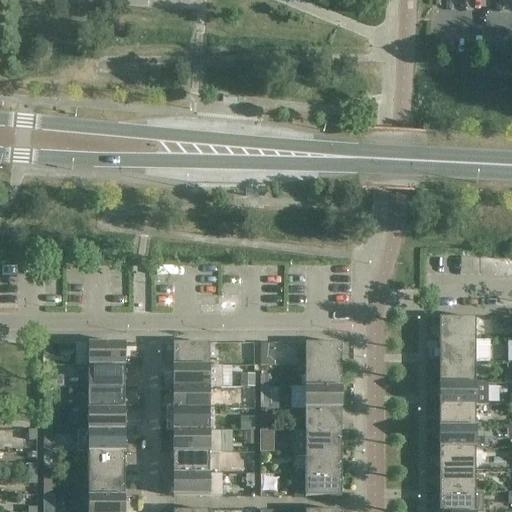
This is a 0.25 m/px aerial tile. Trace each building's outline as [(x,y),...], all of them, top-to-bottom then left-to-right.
[(477,330),(498,329),(497,317),(477,317),(477,330)] [(475,342),(475,319),(439,319),(439,342),(475,342)] [(275,363),(274,342),(262,342),(263,364),(275,363)] [(475,363),(475,342),(439,342),(439,363),(475,363)] [(52,357),(52,344),(43,344),(43,357),(52,357)] [(124,367),(124,345),(88,344),(88,367),(124,367)] [(209,367),(209,345),(173,344),(173,367),(209,367)] [(341,367),(341,344),(305,344),(305,367),(341,367)] [(475,385),(475,363),(439,363),(439,385),(475,385)] [(124,389),(124,367),(88,367),(88,389),(124,389)] [(209,389),(209,367),(173,367),(173,389),(209,389)] [(341,389),(341,367),(305,367),(305,389),(341,389)] [(475,406),(475,385),(439,385),(439,406),(475,406)] [(124,410),(124,389),(88,389),(88,410),(124,410)] [(209,410),(209,389),(173,389),(173,410),(209,410)] [(341,410),(341,389),(305,389),(305,410),(341,410)] [(51,410),(51,397),(43,397),(43,410),(51,410)] [(475,428),(475,406),(439,406),(439,428),(475,428)] [(124,432),(124,410),(88,410),(88,432),(124,432)] [(209,432),(209,410),(173,410),(173,432),(209,432)] [(341,432),(341,410),(305,410),(305,432),(341,432)] [(475,450),(475,428),(439,428),(439,450),(475,450)] [(274,429),(260,429),(261,451),(274,451),(274,429)] [(124,454),(124,432),(88,432),(88,454),(124,454)] [(209,453),(209,432),(173,432),(173,453),(209,453)] [(341,453),(341,432),(305,432),(305,453),(341,453)] [(475,471),(475,450),(439,450),(439,471),(475,471)] [(209,475),(209,453),(173,453),(173,475),(209,475)] [(341,475),(341,453),(305,453),(305,475),(341,475)] [(124,475),(124,454),(88,454),(88,475),(124,475)] [(475,493),(475,471),(439,471),(439,493),(475,493)] [(124,497),(124,475),(88,475),(88,497),(124,497)] [(209,498),(209,475),(173,475),(173,497),(209,498)] [(341,497),(341,475),(305,475),(305,497),(341,497)] [(474,511),(475,493),(439,493),(438,511),(474,511)] [(124,511),(124,497),(88,497),(88,511),(124,511)]
